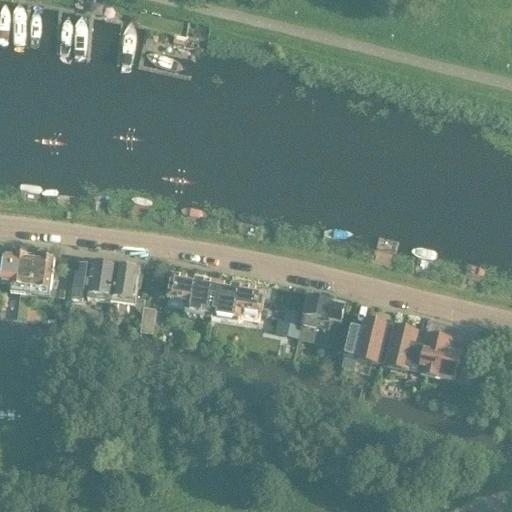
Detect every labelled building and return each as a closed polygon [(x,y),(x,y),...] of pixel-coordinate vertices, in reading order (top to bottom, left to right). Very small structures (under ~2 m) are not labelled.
[(17,256),(15,256),(15,259),(11,288),(11,290),(31,292),(35,261),(28,260),(29,258),(27,257),(25,255),(20,254),(17,256)] [(11,288),(15,259),(4,257),(0,287),(11,288)] [(41,262),(35,261),(31,292),(51,294),(54,272),(55,261),(53,260),(51,258),(46,257),(43,259),(41,259),(41,262)] [(117,269),(93,266),(90,304),(92,304),(93,299),(112,300),(111,306),(114,306),(114,300),(117,269)] [(145,312),(146,300),(137,299),(140,272),(117,269),(114,300),(134,303),(133,317),(142,318),(140,335),(154,336),(157,313),(145,312)] [(54,272),(51,294),(65,296),(67,273),(54,272)] [(166,310),(214,318),(218,285),(203,282),(201,281),(196,280),(193,281),(171,277),(166,310)] [(233,287),(219,285),(218,285),(214,318),(260,326),(265,293),(245,289),(241,287),(236,286),(233,287)] [(341,327),(345,308),(322,302),(320,299),(315,298),(312,300),(308,299),(302,329),(299,343),(326,349),(329,335),(348,339),(350,331),(337,328),(338,326),(341,327)] [(294,359),(302,321),(278,316),(269,353),(294,359)] [(365,327),(353,325),(345,358),(357,361),(357,363),(378,368),(378,366),(383,367),(391,333),(379,331),(381,325),(369,322),(369,324),(366,323),(365,327)] [(402,336),(391,333),(383,367),(387,368),(387,370),(408,375),(408,373),(421,376),(429,342),(416,339),(417,335),(414,335),(415,333),(404,330),(402,336)] [(429,342),(421,376),(420,378),(442,383),(442,381),(454,384),(462,350),(443,345),(444,339),(433,337),(432,339),(430,338),(429,342)] [(333,340),(331,353),(344,355),(347,343),(333,340)]
